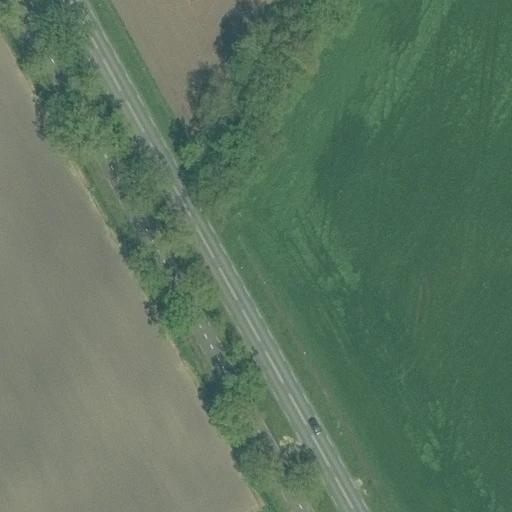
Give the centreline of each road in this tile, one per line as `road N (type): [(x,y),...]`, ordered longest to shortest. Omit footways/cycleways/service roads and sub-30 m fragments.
road 1 (secondary): [(355,511),(70,0)]
road 2 (track): [(182,200),(295,0)]
